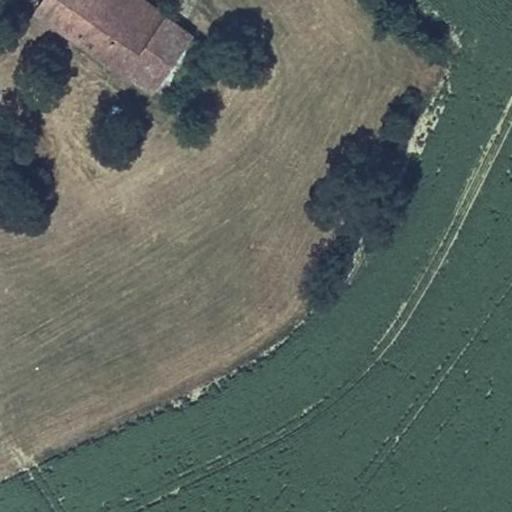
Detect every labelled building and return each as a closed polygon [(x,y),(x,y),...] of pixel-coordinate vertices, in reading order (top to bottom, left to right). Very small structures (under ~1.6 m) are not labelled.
[(42,0),(35,11),(77,41),(105,0),(42,0)] [(177,93),(211,47),(143,0),(105,0),(77,41),(102,58),(110,47),(127,60),(119,71),(133,79),(141,68),(154,77),(146,88),(158,96),(166,86),(177,93)] [(119,71),(127,60),(110,47),(102,58),(119,71)] [(133,79),(146,88),(154,77),(141,68),(133,79)] [(0,183),(1,185),(26,160),(3,139),(0,141),(0,183)]
